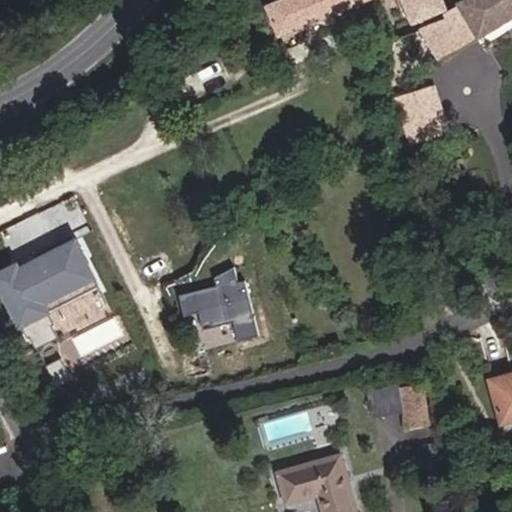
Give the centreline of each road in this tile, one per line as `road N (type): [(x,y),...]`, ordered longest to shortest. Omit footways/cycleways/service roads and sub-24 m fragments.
road 1 (unknown): [(30,435),(511,304)]
road 2 (unknown): [(0,225),(332,75)]
road 3 (tertiary): [(133,0),(80,52),(0,98)]
road 4 (residential): [(47,511),(30,435),(0,391)]
